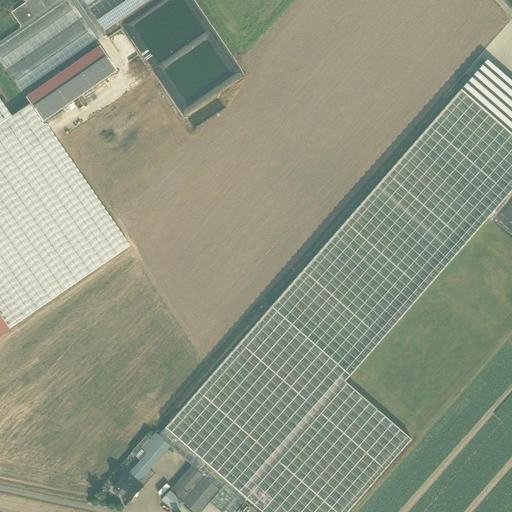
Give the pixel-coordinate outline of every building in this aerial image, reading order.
[(60,0),(20,28),(0,41),(0,62),(6,71),(81,18),(68,0),(60,0)] [(30,0),(25,4),(24,4),(10,13),(20,28),(60,0),(30,0)] [(68,0),(81,18),(97,41),(105,35),(104,33),(88,11),(86,8),(80,0),(68,0)] [(103,0),(88,11),(104,33),(151,0),(103,0)] [(81,18),(6,71),(21,93),(97,41),(81,18)] [(116,72),(98,47),(25,98),(29,105),(42,124),(44,123),(116,72)] [(511,82),(484,58),(162,426),(165,429),(158,436),(170,447),(192,466),(205,478),(208,480),(211,477),(223,488),(220,491),(210,503),(219,511),(235,511),(246,500),(259,511),(351,511),(413,441),(346,383),(511,193),(511,82)] [(0,124),(10,118),(0,102),(0,124)] [(29,105),(0,125),(0,317),(8,330),(129,248),(44,123),(42,124),(29,105)] [(0,317),(0,335),(8,330),(0,317)] [(155,434),(142,449),(147,454),(152,448),(162,456),(170,447),(158,436),(155,434)] [(147,454),(129,475),(138,484),(150,470),(162,456),(152,448),(147,454)] [(192,466),(170,492),(183,503),(194,490),(205,478),(192,466)] [(138,484),(143,488),(155,474),(150,470),(138,484)] [(127,474),(115,488),(130,502),(143,488),(138,484),(129,475),(127,474)] [(223,488),(211,477),(208,480),(220,491),(223,488)] [(208,480),(205,478),(194,490),(209,504),(210,503),(220,491),(208,480)] [(201,511),(209,504),(194,490),(183,503),(192,511),(201,511)] [(180,511),(177,509),(183,503),(170,492),(163,499),(176,510),(174,511),(180,511)] [(219,511),(210,503),(209,504),(201,511),(219,511)]
